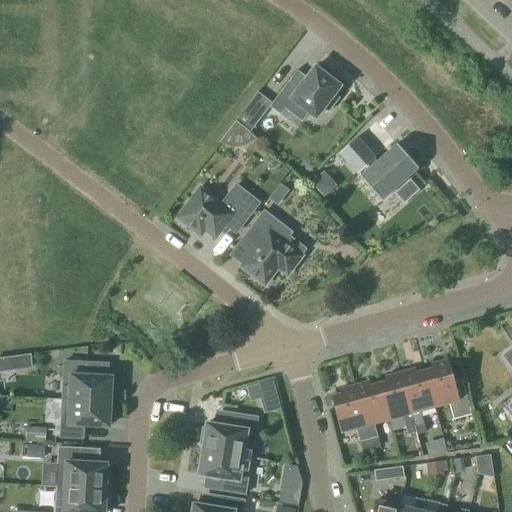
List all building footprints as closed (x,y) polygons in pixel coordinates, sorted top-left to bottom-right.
[(339,87),(314,68),(305,80),(296,73),(297,72),(296,71),(268,108),(269,109),(270,108),(279,115),(291,101),(315,119),(323,108),(328,112),(338,99),(333,95),(339,87)] [(235,122),(249,133),(262,116),(248,105),(235,122)] [(376,163),(373,160),(374,159),(355,139),(338,155),(380,202),(417,169),(401,151),(396,155),(391,149),(376,163)] [(278,185),(270,195),(278,202),(286,192),(278,185)] [(235,234),(258,204),(235,187),(220,206),(208,196),(204,200),(200,200),(196,201),(192,198),(176,219),(190,230),(191,230),(192,231),(194,231),(195,231),(196,230),(197,229),(199,227),(214,239),(225,226),(235,234)] [(298,260),(280,246),(290,234),(263,214),(243,240),(255,249),(240,268),(264,287),(277,269),(287,277),(301,257),(301,256),(298,260)] [(0,373),(32,369),(30,355),(0,359),(0,373)] [(424,373),(434,410),(448,406),(452,421),(471,416),(466,399),(457,401),(446,361),(430,365),(431,370),(424,373)] [(109,398),(115,398),(115,383),(110,383),(110,378),(85,377),(86,364),(63,363),(61,401),(109,403),(109,398)] [(434,410),(424,373),(416,375),(414,370),(399,374),(414,428),(423,425),(420,413),(434,410)] [(385,383),(378,385),(388,422),(401,418),(402,421),(407,437),(416,434),(415,432),(414,428),(399,374),(384,378),(385,383)] [(271,380),(245,387),(249,401),(260,398),(264,414),(279,410),(271,380)] [(388,422),(378,385),(369,387),(368,383),(353,387),(371,450),(379,448),(373,426),(388,422)] [(355,431),(361,453),(371,450),(353,387),(337,391),(339,396),(330,398),(340,435),(355,431)] [(114,409),(109,408),(109,403),(61,401),(59,439),(82,440),(83,427),(108,428),(108,423),(113,423),(114,409)] [(201,451),(250,459),(257,419),(234,415),(231,429),(205,425),(205,429),(201,429),(199,445),(202,446),(201,451)] [(26,429),(25,442),(44,443),(44,430),(26,429)] [(80,464),(81,450),(58,448),(55,488),(104,491),(104,489),(108,489),(109,475),(105,475),(106,465),(80,464)] [(250,459),(201,451),(197,476),(223,480),(221,492),(244,496),(250,459)] [(436,480),(458,477),(456,462),(434,466),(436,480)] [(297,468),(297,467),(285,465),(278,502),(298,506),(298,505),(299,498),(300,490),(301,483),(299,475),(297,468)] [(104,491),(55,488),(54,511),(103,511),(104,507),(107,507),(108,493),(104,493),(104,491)] [(397,511),(398,508),(399,508),(402,496),(394,494),(391,506),(375,502),(372,511),(397,511)] [(241,511),(243,502),(220,498),(218,510),(192,506),(191,511),(241,511)] [(421,511),(424,501),(416,499),(413,511),(399,508),(398,508),(397,511),(421,511)]
